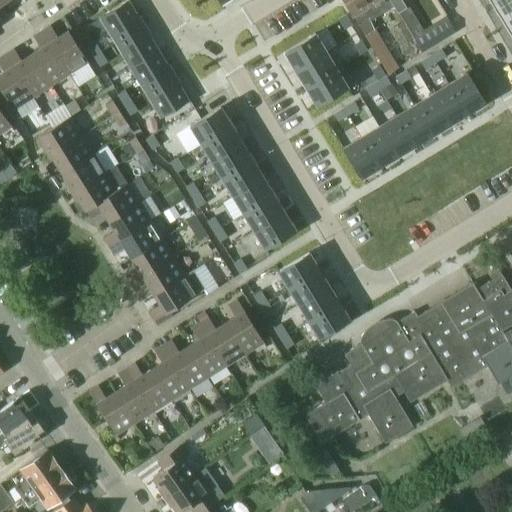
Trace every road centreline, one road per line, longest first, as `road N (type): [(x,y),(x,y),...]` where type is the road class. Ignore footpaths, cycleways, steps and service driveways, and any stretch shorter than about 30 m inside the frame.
road 1 (residential): [(364,292),(210,37)]
road 2 (residential): [(133,511),(0,324)]
road 3 (residential): [(364,292),(511,204)]
